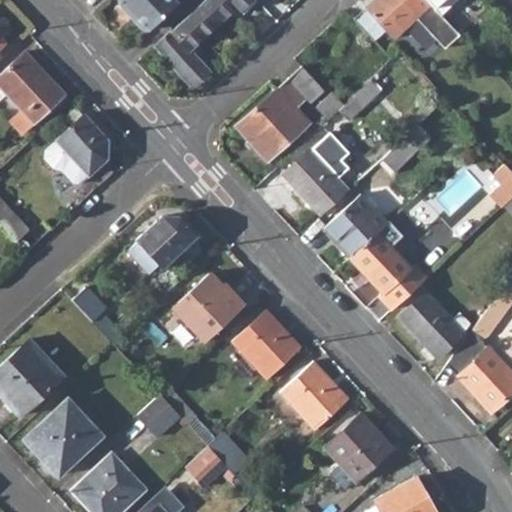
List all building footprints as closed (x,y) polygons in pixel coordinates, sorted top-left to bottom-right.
[(142,30),(148,30),(178,2),(176,0),(120,0),(124,4),(131,13),(131,18),(142,30)] [(230,0),(234,4),(241,11),(253,0),(202,0),(171,31),(170,29),(154,45),(192,86),(209,70),(188,47),(216,22),(211,18),(230,0)] [(230,0),(211,18),(216,22),(234,4),(230,0)] [(429,3),(426,0),(371,0),(353,18),(373,41),(385,30),(393,38),(429,3)] [(121,7),(131,18),(131,13),(124,4),(121,7)] [(64,95),(24,52),(0,74),(0,100),(6,95),(32,124),(64,95)] [(324,90),(301,65),(236,124),(267,159),(308,122),(295,108),(307,97),(310,102),(324,90)] [(379,89),(370,79),(343,105),(338,110),(347,120),(379,89)] [(343,105),(332,93),(316,108),(327,120),(338,110),(343,105)] [(434,108),(426,99),(408,116),(416,125),(434,108)] [(107,140),(83,113),(43,150),(43,159),(54,169),(61,172),(72,184),(77,184),(106,158),(107,140)] [(353,153),(331,130),(284,173),(294,184),(292,186),(319,215),(346,190),(338,181),(352,168),(345,160),(353,153)] [(419,147),(406,134),(380,158),(393,172),(419,147)] [(493,175),(501,183),(511,173),(511,172),(504,164),(493,175)] [(490,194),(502,206),(504,205),(511,196),(511,173),(501,183),(490,194)] [(63,203),(71,211),(86,197),(78,190),(63,203)] [(385,221),(359,193),(322,228),(347,256),(385,221)] [(28,230),(0,199),(0,223),(16,240),(28,230)] [(194,234),(177,215),(159,214),(133,239),(135,241),(126,250),(148,273),(158,264),(160,267),(194,234)] [(377,295),(391,309),(426,277),(412,262),(409,266),(388,245),(399,235),(385,221),(347,256),(381,291),(377,295)] [(222,286),(209,273),(171,308),(203,341),(237,309),(219,289),(222,286)] [(104,308),(84,286),(70,299),(111,343),(120,335),(99,312),(104,308)] [(451,320),(425,291),(397,317),(424,346),(429,342),(439,353),(463,331),(469,324),(459,313),(451,320)] [(510,302),(498,293),(474,326),(486,335),(510,302)] [(298,347),(264,310),(231,341),(265,378),(298,347)] [(511,390),(511,373),(471,329),(445,363),(489,411),(511,390)] [(62,374),(28,338),(0,364),(0,395),(18,415),(62,374)] [(346,398),(312,361),(279,392),(313,429),(346,398)] [(142,397),(148,404),(158,394),(152,387),(142,397)] [(158,394),(163,399),(171,391),(167,387),(158,394)] [(186,408),(171,391),(163,399),(179,416),(186,408)] [(163,399),(158,394),(148,404),(136,415),(157,437),(179,416),(163,399)] [(100,434),(66,398),(22,439),(56,475),(100,434)] [(179,416),(186,424),(194,416),(186,408),(179,416)] [(391,447),(360,413),(323,447),(339,464),(329,473),(344,489),(355,481),(391,447)] [(215,438),(194,416),(186,424),(207,445),(215,438)] [(248,460),(221,432),(215,438),(207,445),(225,466),(234,475),(254,497),(263,489),(242,466),(248,460)] [(225,466),(207,445),(184,466),(204,486),(220,471),(225,466)] [(118,511),(145,487),(111,451),(71,488),(93,511),(118,511)] [(220,471),(228,480),(234,475),(225,466),(220,471)] [(434,511),(415,478),(376,501),(379,506),(372,510),(371,511),(434,511)] [(162,506),(159,503),(148,511),(175,511),(166,502),(162,506)]
